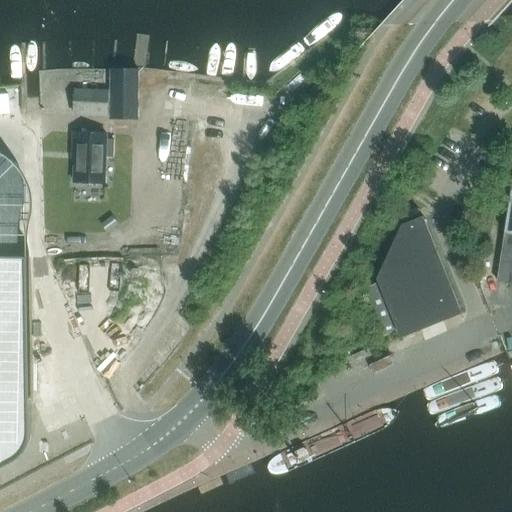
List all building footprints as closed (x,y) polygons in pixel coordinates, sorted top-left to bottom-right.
[(113,71),(113,115),(131,115),(135,109),(135,75),(135,72),(113,71)] [(107,115),(108,91),(75,90),(74,114),(107,115)] [(8,94),(0,94),(0,114),(10,113),(8,94)] [(113,157),(114,140),(106,139),(106,134),(74,132),(73,146),(76,147),(74,182),(104,183),(105,157),(113,157)] [(0,468),(12,462),(18,458),(22,455),(25,452),(27,448),(29,443),(30,439),(31,435),(31,403),(31,397),(29,263),(29,257),(28,235),(26,227),(25,219),(24,185),(23,180),(20,171),(14,163),(8,157),(4,154),(0,152),(0,468)] [(511,185),(498,283),(511,284),(511,185)] [(113,216),(101,224),(107,233),(119,225),(113,216)] [(379,279),(380,282),(364,289),(380,329),(381,336),(382,338),(399,330),(401,337),(461,313),(423,217),(403,226),(379,279)]
